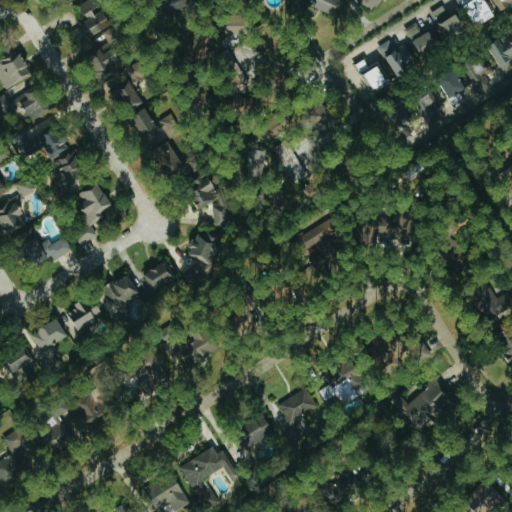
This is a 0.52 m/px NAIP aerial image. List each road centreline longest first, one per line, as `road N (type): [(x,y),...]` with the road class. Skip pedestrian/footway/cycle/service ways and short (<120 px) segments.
road 1 (residential): [(35,511),(376,292),(408,286)]
road 2 (residential): [(154,222),(13,11)]
road 3 (residential): [(0,316),(154,222)]
road 4 (residential): [(501,417),(408,286)]
road 5 (residential): [(511,407),(392,511)]
